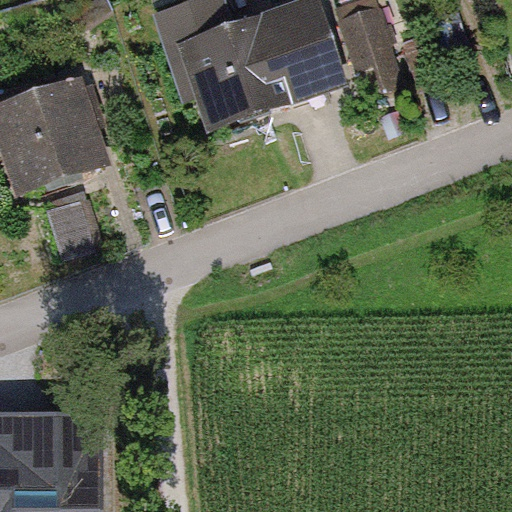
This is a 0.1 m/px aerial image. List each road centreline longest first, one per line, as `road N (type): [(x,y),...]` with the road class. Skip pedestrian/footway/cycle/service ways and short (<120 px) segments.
road 1 (residential): [(0,337),(511,140)]
road 2 (track): [(159,280),(179,511)]
